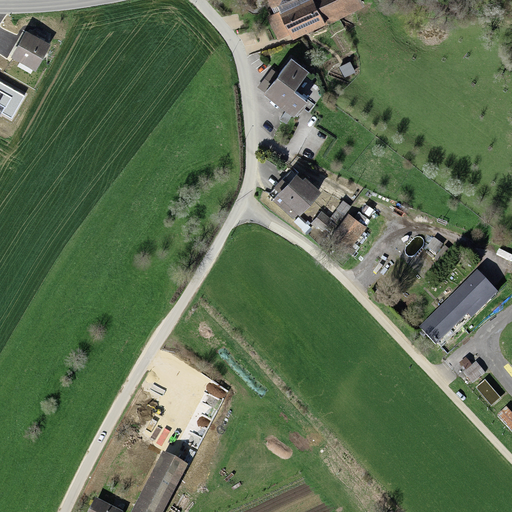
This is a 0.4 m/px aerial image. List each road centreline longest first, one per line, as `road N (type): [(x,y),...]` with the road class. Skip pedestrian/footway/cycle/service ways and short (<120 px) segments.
road 1 (unclassified): [(63,511),(239,208),(249,176),(241,63),(197,0)]
road 2 (track): [(511,460),(320,258),(239,208)]
road 3 (track): [(248,134),(356,199),(511,265)]
